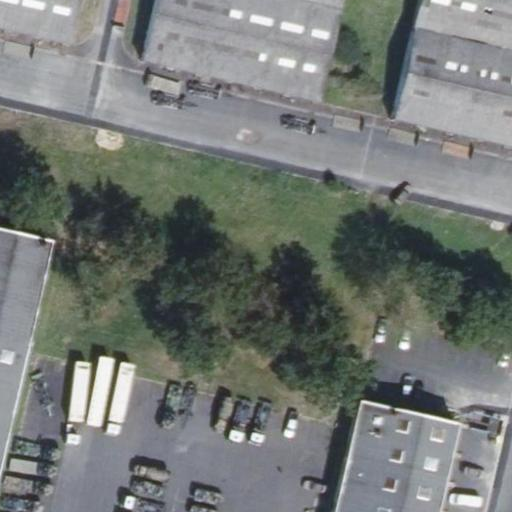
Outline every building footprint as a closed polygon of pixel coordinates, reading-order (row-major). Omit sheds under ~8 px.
[(78,0),(0,0),(0,37),(67,52),(78,0)] [(158,0),(143,70),(322,109),(344,9),(300,0),(158,0)] [(300,0),(344,9),(347,10),(349,0),(300,0)] [(511,53),(511,0),(421,0),(415,33),(511,53)] [(511,53),(415,33),(395,124),(511,149),(511,53)] [(0,467),(48,248),(0,237),(0,467)] [(440,511),(459,426),(362,405),(338,511),(440,511)]
